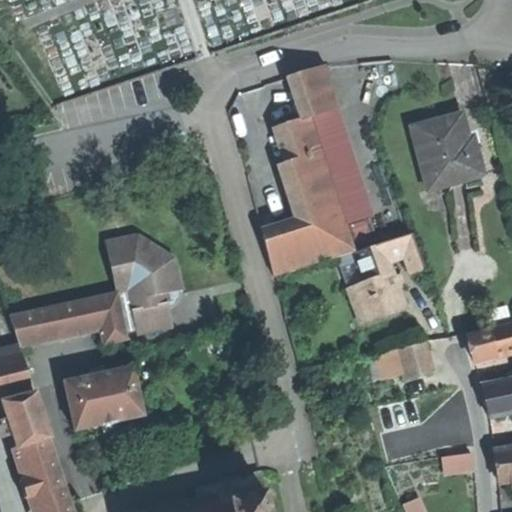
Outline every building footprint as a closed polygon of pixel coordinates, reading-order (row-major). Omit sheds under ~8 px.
[(17,22),(0,29),(8,39),(22,34),(17,22)] [(288,79),(301,122),(312,118),(341,110),(327,67),(288,79)] [(435,123),(413,129),(430,192),(480,178),(480,177),(485,176),(478,149),(473,150),(464,116),(435,123)] [(276,278),(338,258),(356,252),(312,118),(301,122),(279,129),(290,163),(284,165),(303,223),(263,236),(276,278)] [(9,168),(12,179),(26,176),(24,165),(9,168)] [(107,241),(118,293),(128,333),(137,331),(138,335),(176,327),(171,306),(174,306),(180,293),(180,291),(184,290),(176,256),(139,234),(107,241)] [(412,234),(383,243),(390,262),(406,257),(412,276),(425,271),(412,234)] [(356,252),(338,258),(361,323),(390,314),(406,309),(399,289),(396,278),(390,262),(383,243),(356,252)] [(402,276),(396,278),(399,289),(405,287),(402,276)] [(12,318),(20,344),(102,326),(106,342),(128,337),(128,333),(118,293),(12,318)] [(511,353),(511,326),(469,338),(472,351),(475,363),(511,353)] [(427,343),(398,351),(406,379),(435,371),(427,343)] [(21,348),(0,352),(0,406),(6,405),(38,397),(21,348)] [(91,369),(93,377),(107,373),(105,366),(91,369)] [(65,383),(77,432),(103,426),(103,428),(111,426),(117,424),(117,422),(146,416),(134,367),(107,373),(93,377),(65,383)] [(492,419),(511,414),(511,381),(485,387),(488,405),(492,419)] [(76,511),(38,397),(6,405),(11,419),(15,435),(20,449),(23,448),(33,478),(39,495),(44,511),(76,511)] [(7,437),(15,435),(11,419),(3,422),(7,437)] [(441,442),(443,459),(475,454),(472,437),(441,442)] [(500,484),(511,481),(511,449),(497,452),(499,468),(500,484)] [(144,511),(271,511),(263,473),(225,481),(198,487),(201,499),(144,511)] [(26,499),(39,495),(33,478),(21,482),(26,499)] [(430,511),(423,495),(405,502),(409,511),(430,511)]
